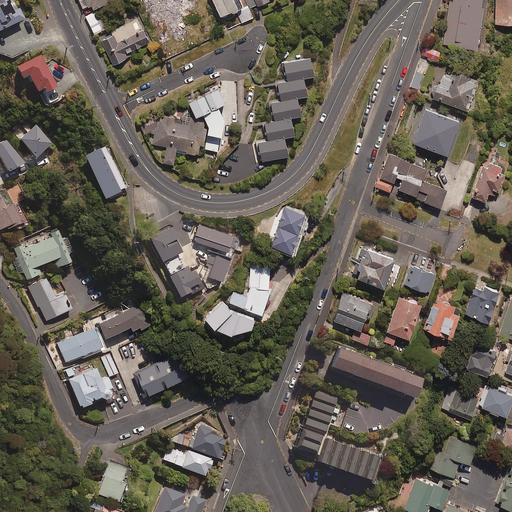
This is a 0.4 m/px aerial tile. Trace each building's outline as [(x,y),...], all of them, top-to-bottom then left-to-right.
[(17,9),(12,0),(0,0),(0,30),(24,19),(19,8),(17,9)] [(79,0),(83,8),(92,4),(94,9),(112,0),(79,0)] [(143,0),(156,28),(165,24),(168,32),(182,25),(179,19),(187,15),(189,20),(196,16),(192,6),(187,8),(185,3),(190,0),(143,0)] [(211,0),(218,17),(243,8),(239,0),(211,0)] [(480,0),(452,0),(452,2),(449,2),(442,45),(476,50),(482,8),(480,7),(480,0)] [(511,0),(495,0),(495,25),(511,25),(511,0)] [(105,28),(97,11),(86,16),(95,33),(105,28)] [(150,41),(138,17),(112,31),(114,34),(103,40),(115,64),(130,56),(129,52),(150,41)] [(439,52),(424,47),(421,55),(436,60),(439,52)] [(57,87),(40,55),(16,67),(22,78),(29,75),(37,91),(42,88),(45,93),(57,87)] [(306,77),(317,74),(313,57),(286,63),(290,80),(306,77)] [(477,80),(444,68),(437,88),(434,86),(430,98),(466,111),(477,80)] [(422,74),(415,72),(410,86),(417,89),(422,74)] [(300,97),(310,94),(306,77),(290,80),(279,83),(283,100),(300,97)] [(224,136),(227,118),(221,106),(227,103),(220,88),(190,102),(198,117),(205,114),(210,125),(207,150),(219,152),(221,135),(224,136)] [(277,121),(294,117),(304,115),(300,97),(283,100),(273,103),(277,121)] [(457,122),(422,109),(410,143),(445,156),(457,122)] [(154,144),(167,147),(164,161),(175,164),(179,150),(192,153),(194,145),(204,147),(208,129),(204,128),(205,121),(192,118),(190,124),(161,117),(154,144)] [(287,136),(297,134),(294,117),(277,121),(266,123),(270,140),(287,136)] [(51,143),(34,125),(19,139),(35,157),(51,143)] [(287,136),(270,140),(260,142),(264,161),(291,155),(287,137),(287,136)] [(22,164),(6,139),(0,142),(0,157),(9,172),(22,164)] [(127,189),(107,146),(84,156),(104,199),(127,189)] [(425,170),(388,155),(374,187),(388,193),(395,178),(401,180),(397,190),(414,197),(425,170)] [(499,158),(494,156),(491,164),(488,163),(486,169),(481,167),(470,197),(484,202),(487,194),(495,197),(504,175),(498,173),(500,167),(496,166),(499,158)] [(446,191),(425,182),(418,200),(438,209),(446,191)] [(6,207),(0,196),(0,229),(6,227),(7,229),(26,220),(17,202),(6,207)] [(474,207),(467,204),(462,217),(469,219),(474,207)] [(307,215),(284,207),(271,245),(294,253),(307,215)] [(234,238),(199,226),(194,243),(212,249),(207,264),(214,266),(209,279),(224,284),(235,251),(230,249),(234,238)] [(181,244),(173,228),(151,239),(163,263),(183,253),(179,245),(181,244)] [(26,280),(42,274),(39,267),(53,261),(56,269),(72,263),(59,230),(14,248),(18,258),(12,260),(17,274),(23,272),(26,280)] [(392,260),(360,248),(350,278),(382,289),(392,260)] [(271,288),(271,264),(251,264),(250,288),(248,295),(235,291),(230,303),(264,315),(273,289),(271,288)] [(452,268),(443,265),(439,279),(448,282),(452,268)] [(432,275),(411,267),(404,285),(424,293),(432,275)] [(192,273),(189,268),(171,277),(181,299),(193,293),(191,289),(202,284),(196,271),(192,273)] [(55,300),(45,278),(29,286),(46,322),(71,309),(64,295),(55,300)] [(497,292),(483,286),(481,292),(473,289),(463,315),(485,323),(497,292)] [(369,304),(342,293),(331,321),(359,332),(369,304)] [(420,306),(397,298),(382,341),(392,345),(395,336),(407,340),(420,306)] [(511,298),(499,335),(511,340),(511,298)] [(235,311),(223,300),(207,318),(218,328),(233,334),(254,328),(258,319),(235,311)] [(461,310),(437,301),(434,308),(431,307),(422,331),(449,341),(461,310)] [(152,325),(142,303),(102,322),(109,337),(133,326),(135,332),(152,325)] [(102,349),(94,329),(57,343),(65,364),(102,349)] [(369,339),(352,332),(350,339),(367,345),(369,339)] [(495,350),(477,345),(469,372),(486,377),(495,350)] [(336,352),(329,372),(411,403),(418,384),(336,352)] [(185,367),(178,353),(135,372),(146,397),(191,377),(186,366),(185,367)] [(118,373),(110,354),(101,357),(109,377),(118,373)] [(101,380),(96,368),(68,379),(80,409),(91,404),(91,403),(103,398),(104,401),(112,398),(109,390),(112,388),(107,377),(101,380)] [(511,397),(511,396),(488,388),(480,410),(505,418),(511,397)] [(477,399),(454,391),(446,412),(470,420),(477,399)] [(336,400),(314,392),(293,450),(316,459),(313,466),(365,485),(374,461),(320,442),(336,400)] [(511,431),(506,429),(503,436),(497,434),(492,445),(511,452),(511,431)] [(180,434),(176,443),(219,459),(226,440),(198,430),(195,440),(180,434)] [(475,447),(448,437),(441,455),(434,453),(428,471),(441,475),(439,483),(450,486),(458,463),(468,466),(475,447)] [(185,452),(169,446),(163,460),(206,478),(213,461),(186,450),(185,452)] [(126,469),(108,462),(96,494),(118,502),(125,484),(121,483),(126,469)] [(511,469),(508,468),(497,504),(500,504),(499,508),(511,511),(511,469)] [(448,492),(415,480),(404,510),(407,511),(425,511),(428,506),(434,508),(432,511),(466,511),(444,504),(448,492)] [(184,496),(163,488),(154,511),(200,511),(205,501),(192,496),(187,508),(180,506),(184,496)] [(118,511),(91,501),(89,507),(95,510),(94,511),(118,511)]
